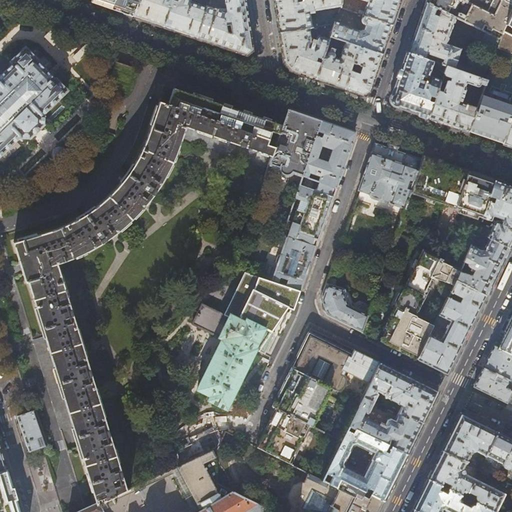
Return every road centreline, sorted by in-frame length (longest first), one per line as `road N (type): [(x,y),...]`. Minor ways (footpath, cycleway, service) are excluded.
road 1 (residential): [(511,273),(393,511)]
road 2 (tertiary): [(271,84),(24,0)]
road 3 (tertiary): [(511,166),(371,118)]
road 4 (residential): [(371,118),(411,0)]
